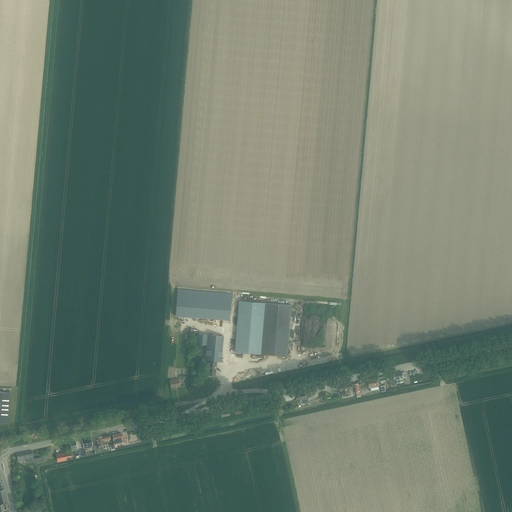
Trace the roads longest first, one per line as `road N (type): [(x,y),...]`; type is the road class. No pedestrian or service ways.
road 1 (tertiary): [(0,457),(511,344)]
road 2 (track): [(128,426),(155,435),(276,410),(286,392)]
